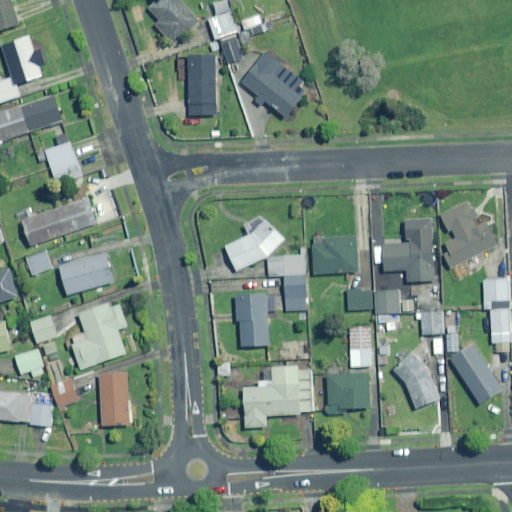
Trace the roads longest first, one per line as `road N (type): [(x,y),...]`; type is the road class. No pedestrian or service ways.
road 1 (residential): [(152,185),(206,169),(511,155)]
road 2 (residential): [(511,461),(216,477)]
road 3 (residential): [(194,447),(172,256),(152,185)]
road 4 (residential): [(152,185),(90,0)]
road 5 (residential): [(174,475),(0,477)]
